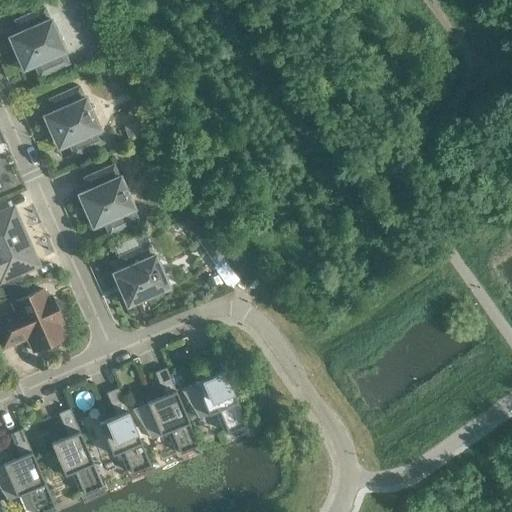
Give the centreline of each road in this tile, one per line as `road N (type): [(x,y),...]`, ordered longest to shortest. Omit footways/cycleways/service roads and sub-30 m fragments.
road 1 (residential): [(108,349),(0,103)]
road 2 (unclassified): [(250,315),(340,437),(348,459),(340,511)]
road 3 (residential): [(108,349),(207,309),(250,315)]
road 4 (residential): [(0,403),(108,349)]
